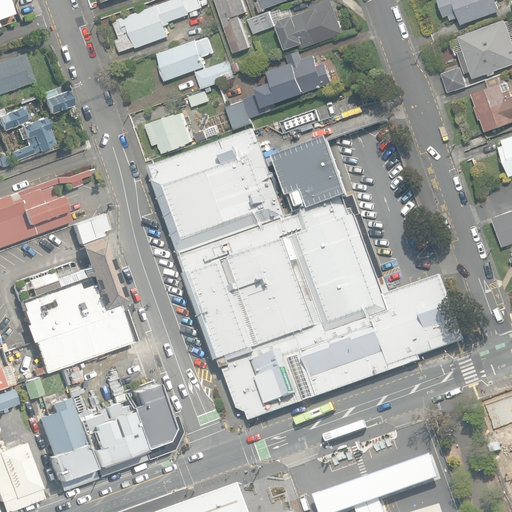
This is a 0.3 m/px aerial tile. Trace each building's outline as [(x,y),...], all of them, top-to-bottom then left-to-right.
[(0,0),(0,19),(11,15),(5,0),(0,0)] [(117,40),(121,52),(136,46),(137,47),(170,36),(166,25),(170,24),(169,21),(190,14),(189,12),(202,8),(199,0),(169,0),(120,17),(121,19),(114,22),(120,39),(117,40)] [(215,0),(235,52),(251,46),(239,14),(247,11),(243,0),(215,0)] [(259,0),(263,9),(287,0),(259,0)] [(301,48),(344,33),(331,0),(327,0),(312,6),(313,9),(282,19),(278,25),(286,49),(301,46),(301,48)] [(459,17),(462,24),(500,10),(496,0),(438,0),(445,16),(450,15),(452,19),(459,17)] [(249,18),(255,33),(276,25),(270,10),(249,18)] [(511,63),(511,36),(506,19),(458,36),(463,48),(458,50),(466,73),(470,71),(473,78),(511,63)] [(161,66),(166,80),(206,66),(203,57),(214,53),(208,37),(198,41),(197,39),(158,53),(163,65),(161,66)] [(228,106),(235,128),(252,122),(251,118),(275,109),(273,104),(333,83),(326,63),(319,65),(314,54),(303,58),(300,50),(287,54),(290,63),(268,71),(271,81),(258,86),(260,93),(228,106)] [(0,94),(34,82),(24,54),(0,62),(0,94)] [(196,71),(202,88),(234,76),(229,60),(196,71)] [(235,73),(240,71),(237,62),(232,63),(235,73)] [(466,86),(459,67),(441,74),(448,93),(466,86)] [(481,118),(485,131),(511,121),(511,94),(504,73),(486,80),(489,88),(472,94),(476,105),(475,106),(480,119),(481,118)] [(43,94),(50,114),(72,107),(66,90),(64,91),(63,88),(43,94)] [(190,95),(193,106),(208,101),(205,90),(190,95)] [(0,114),(0,122),(3,131),(26,122),(26,121),(29,120),(23,106),(0,114)] [(159,143),(163,153),(193,142),(182,112),(177,114),(177,112),(146,124),(154,145),(159,143)] [(8,153),(11,161),(54,144),(44,117),(20,126),(27,146),(8,153)] [(195,133),(198,140),(208,137),(206,129),(195,133)] [(156,192),(179,257),(288,218),(263,151),(256,131),(255,130),(147,168),(156,192)] [(499,146),(510,176),(511,175),(511,135),(502,139),(504,144),(499,146)] [(296,214),(298,214),(299,215),(305,233),(297,236),(295,240),(326,333),(389,310),(383,295),(356,216),(361,214),(354,195),(348,197),(328,138),(274,157),(289,198),(291,198),(296,214)] [(0,247),(71,222),(61,195),(54,197),(50,186),(38,191),(38,190),(56,183),(68,183),(70,188),(80,184),(79,179),(89,176),(87,170),(67,177),(56,177),(15,192),(0,197),(0,247)] [(511,209),(493,217),(503,246),(511,242),(511,209)] [(73,225),(80,244),(102,236),(100,232),(107,229),(102,214),(73,225)] [(305,233),(299,215),(288,218),(179,257),(176,258),(179,269),(183,268),(215,361),(218,360),(221,369),(223,368),(231,389),(237,408),(244,411),(246,412),(249,420),(420,360),(418,355),(464,339),(444,285),(441,275),(383,295),(389,310),(326,333),(295,240),(297,236),(305,233)] [(35,376),(134,340),(123,309),(120,310),(117,304),(124,301),(118,283),(103,238),(78,246),(89,274),(58,285),(55,276),(29,285),(33,296),(18,301),(26,325),(23,326),(30,344),(33,343),(41,367),(33,370),(35,376)] [(0,367),(0,389),(5,388),(4,385),(12,383),(6,365),(0,367)] [(22,382),(28,400),(42,394),(36,377),(22,382)] [(127,408),(129,411),(143,450),(146,458),(146,460),(172,450),(173,448),(177,440),(181,432),(175,415),(169,417),(167,418),(155,384),(132,392),(137,405),(127,408)] [(0,392),(0,412),(4,411),(3,407),(14,403),(9,389),(0,392)] [(60,489),(60,491),(95,478),(95,476),(66,398),(51,403),(54,412),(38,417),(51,456),(48,457),(60,489)] [(98,475),(99,479),(144,463),(143,459),(140,451),(141,451),(124,405),(119,407),(118,403),(97,410),(98,414),(78,422),(98,475)] [(0,502),(3,509),(3,511),(7,511),(43,499),(42,496),(39,489),(40,488),(23,442),(0,450),(0,502)] [(341,511),(355,507),(356,511),(384,511),(379,498),(440,477),(432,454),(313,495),(319,511),(341,511)] [(251,511),(241,485),(241,484),(163,511),(251,511)]
